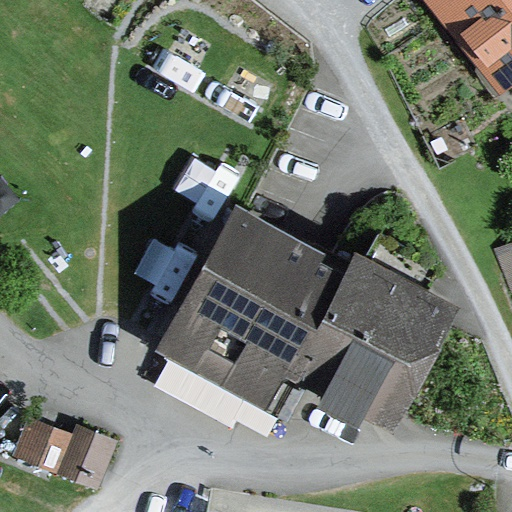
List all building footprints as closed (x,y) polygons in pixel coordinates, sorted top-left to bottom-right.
[(511,0),(452,0),(451,2),(475,32),(468,38),(510,92),(511,90),(511,0)] [(0,180),(0,207),(13,193),(0,180)] [(275,358),(286,338),(312,353),(353,276),(243,216),(175,341),(259,387),(252,399),(280,414),(290,411),(305,383),(302,373),(275,358)] [(443,266),(379,232),(353,276),(312,353),(303,368),(326,381),(325,383),(327,385),(321,396),(332,402),(340,388),(379,409),(439,301),(428,294),(443,266)] [(511,244),(501,249),(511,277),(511,244)] [(30,425),(20,452),(58,467),(69,441),(30,425)]
